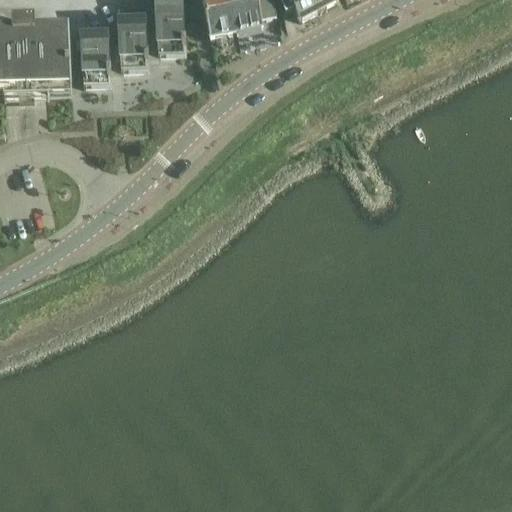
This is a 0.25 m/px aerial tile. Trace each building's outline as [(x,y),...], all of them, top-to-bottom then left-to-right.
[(154,0),(156,14),(155,14),(158,63),(184,62),(184,54),(185,53),(185,47),(183,47),(180,0),(154,0)] [(210,44),(235,38),(228,0),(214,0),(201,3),(210,44)] [(228,0),(235,38),(263,32),(262,30),(277,27),(271,0),(228,0)] [(284,0),(299,27),(318,16),(310,0),(284,0)] [(310,0),(318,16),(338,6),(335,0),(310,0)] [(148,64),(158,63),(155,14),(117,16),(118,33),(106,33),(109,78),(110,78),(147,76),(146,69),(148,69),(148,64)] [(35,37),(34,31),(11,32),(12,38),(0,38),(0,104),(3,104),(3,106),(6,106),(6,104),(18,103),(18,108),(34,107),(34,102),(46,102),(46,104),(49,104),(49,102),(70,101),(70,96),(71,96),(69,35),(35,37)] [(109,78),(106,33),(80,35),(83,93),(109,91),(109,84),(111,84),(110,78),(109,78)]
